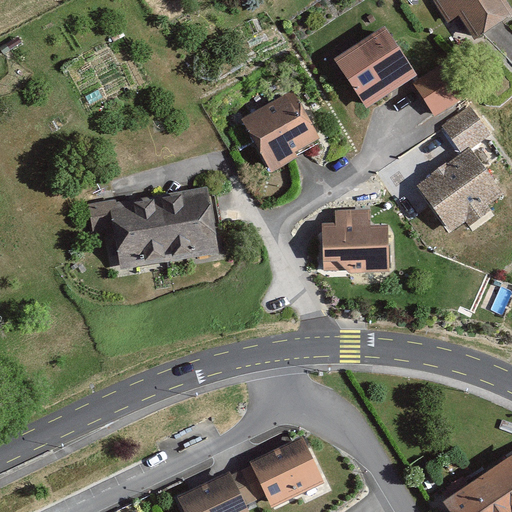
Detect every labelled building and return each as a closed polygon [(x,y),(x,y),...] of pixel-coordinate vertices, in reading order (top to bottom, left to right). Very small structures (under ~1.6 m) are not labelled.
[(504,0),(427,0),(444,22),(456,14),(470,36),(511,10),(504,0)] [(382,21),(330,53),(361,103),(413,71),(382,21)] [(412,82),(431,112),(460,95),(439,63),(412,82)] [(289,87),(237,119),(268,168),(319,136),(289,87)] [(468,106),(438,126),(459,154),(488,133),(468,106)] [(412,185),(448,230),(462,219),(467,226),(490,209),(485,204),(501,193),(469,147),(459,154),(412,185)] [(204,182),(84,203),(89,232),(108,229),(114,263),(216,244),(204,182)] [(320,277),(393,276),(393,222),(366,223),(366,209),(332,210),(332,221),(319,221),(320,277)] [(322,481),(299,434),(226,469),(243,504),(263,494),(269,506),(322,481)] [(511,511),(511,451),(443,499),(451,511),(511,511)] [(226,469),(174,495),(182,511),(247,511),(243,504),(226,469)]
